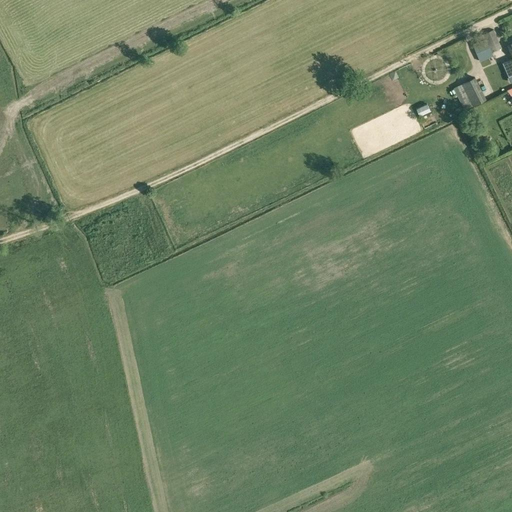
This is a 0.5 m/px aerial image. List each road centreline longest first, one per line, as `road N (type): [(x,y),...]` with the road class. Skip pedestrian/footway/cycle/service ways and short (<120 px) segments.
road 1 (track): [(511,9),(148,184),(0,243)]
road 2 (track): [(206,0),(31,90),(16,106),(8,125),(38,198),(36,230)]
